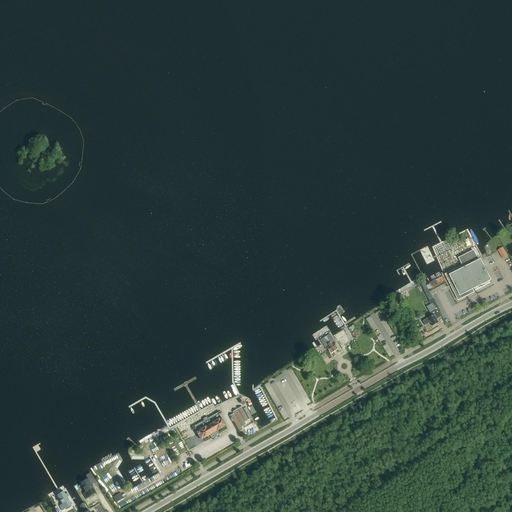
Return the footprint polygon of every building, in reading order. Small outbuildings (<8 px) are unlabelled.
[(503,247),(498,251),(503,259),(508,256),(503,247)] [(467,294),(476,289),(477,291),(491,284),(473,252),(459,260),(465,270),(451,278),(455,285),(453,286),(455,289),(453,290),(460,302),(463,300),(463,299),(468,296),(467,294)] [(432,297),(428,289),(428,290),(424,292),(428,299),(432,297)] [(428,319),(427,319),(423,322),(425,326),(430,323),(433,327),(439,323),(437,319),(442,317),(433,299),(429,301),(431,305),(427,307),(430,314),(430,315),(431,317),(428,319)] [(331,354),(338,349),(334,342),(335,341),(330,334),(321,340),(326,347),(327,347),(331,354)] [(242,407),(237,409),(245,422),(249,419),(242,407)] [(233,412),(234,414),(242,427),(246,425),(245,422),(237,409),(233,412)] [(204,421),(191,428),(192,430),(194,428),(197,433),(201,440),(203,438),(204,439),(210,435),(211,438),(212,440),(212,439),(219,436),(219,435),(220,435),(219,434),(217,431),(223,428),(223,427),(225,426),(219,414),(221,413),(220,411),(208,419),(206,416),(202,418),(204,421)] [(243,430),(242,427),(234,414),(229,416),(239,432),(243,430)] [(89,481),(81,486),(86,493),(83,495),(86,500),(97,494),(89,481)] [(64,493),(57,497),(62,505),(59,506),(62,511),(71,505),(64,493)] [(113,498),(116,503),(123,499),(121,494),(113,498)]
